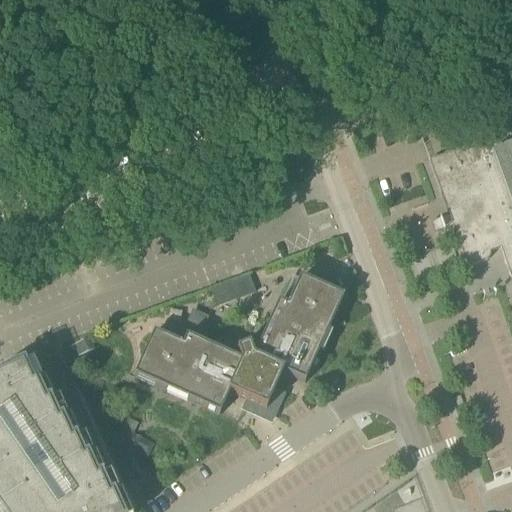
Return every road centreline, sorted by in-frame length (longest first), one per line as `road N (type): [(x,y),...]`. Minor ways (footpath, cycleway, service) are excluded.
road 1 (unclassified): [(384,398),(395,348),(307,129),(86,0)]
road 2 (residential): [(190,511),(346,406),(384,398)]
road 3 (residential): [(444,511),(417,442),(384,398)]
